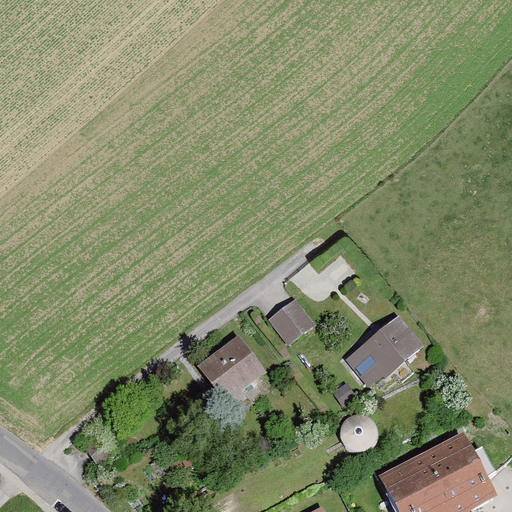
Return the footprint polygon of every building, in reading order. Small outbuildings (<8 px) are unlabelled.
[(315,327),(294,302),(267,325),(288,350),(315,327)] [(421,353),(396,320),(345,359),(371,392),(421,353)] [(238,341),(200,370),(228,405),(265,376),(238,341)] [(343,419),(338,426),(337,434),(337,442),(340,449),(345,454),(352,458),(359,459),(366,459),(373,456),(378,451),(383,444),(384,436),(383,428),(379,421),(373,416),(365,412),(357,412),(350,414),(343,419)] [(464,431),(379,476),(398,511),(467,511),(498,496),(464,431)]
